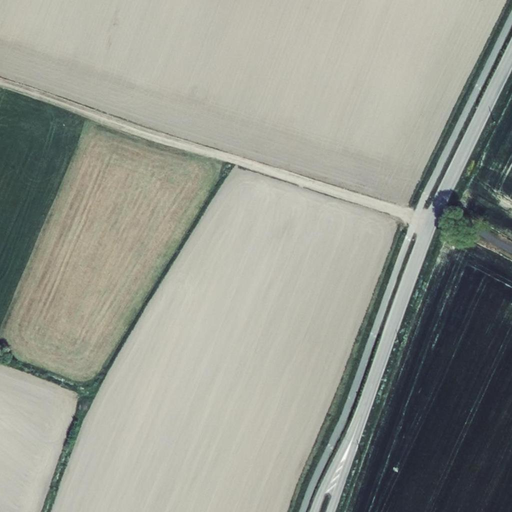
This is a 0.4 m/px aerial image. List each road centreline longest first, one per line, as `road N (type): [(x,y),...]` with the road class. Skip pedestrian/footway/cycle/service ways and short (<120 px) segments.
road 1 (track): [(0,83),(430,223)]
road 2 (tertiary): [(359,420),(430,223),(511,52)]
